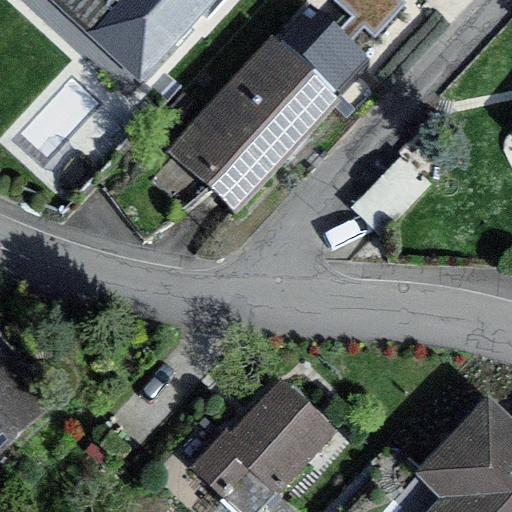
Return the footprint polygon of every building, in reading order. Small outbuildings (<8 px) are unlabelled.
[(212,0),(111,0),(118,7),(92,36),(139,80),(212,0)] [(331,106),(272,51),(182,149),(216,180),(208,189),(233,212),(331,106)] [(428,184),(402,159),(357,207),(383,231),(428,184)] [(0,443),(5,448),(49,407),(0,355),(0,443)] [(227,438),(196,472),(238,511),(254,511),(276,488),(279,491),(282,488),(279,485),(327,434),(283,392),(234,445),(227,438)] [(511,511),(511,433),(487,411),(422,480),(456,511),(511,511)]
